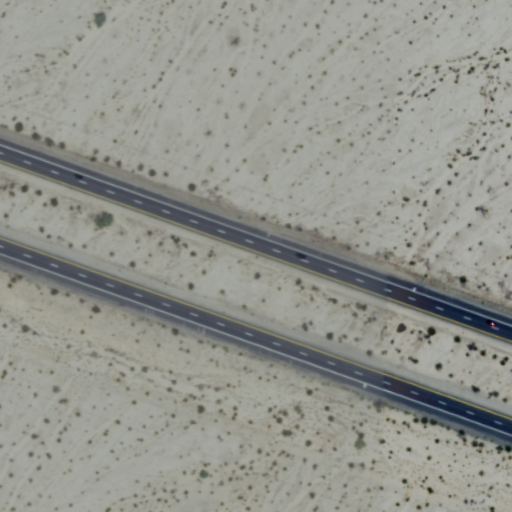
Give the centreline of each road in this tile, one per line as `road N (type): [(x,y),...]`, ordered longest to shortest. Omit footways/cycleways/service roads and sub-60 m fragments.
road 1 (motorway): [(0,237),(511,418)]
road 2 (motorway): [(511,328),(0,147)]
